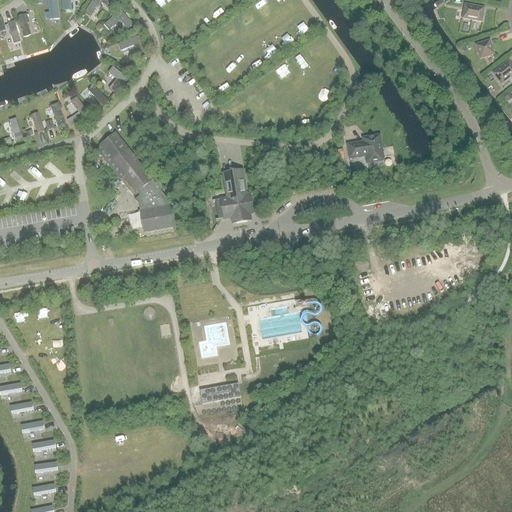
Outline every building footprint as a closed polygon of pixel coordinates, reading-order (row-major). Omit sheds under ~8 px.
[(45,0),(46,21),(61,20),(59,0),(45,0)] [(70,0),(61,0),(63,11),(72,10),(70,0)] [(105,0),(92,0),(85,12),(91,16),(100,2),(109,8),(112,4),(105,0)] [(481,22),(484,8),(465,5),(462,19),(481,22)] [(128,30),(134,24),(120,10),(104,26),(109,31),(120,21),(128,30)] [(34,36),(28,16),(19,18),(25,39),(34,36)] [(13,44),(21,44),(19,23),(12,23),(13,44)] [(142,61),(147,58),(138,37),(118,45),(120,52),(135,46),(140,59),(141,59),(142,61)] [(480,59),(494,55),(489,41),(476,46),(480,59)] [(501,84),(510,78),(511,80),(511,66),(508,62),(493,73),(501,84)] [(116,95),(128,80),(113,67),(108,73),(116,80),(108,89),(116,95)] [(89,94),(104,109),(110,103),(96,87),(89,94)] [(70,126),(88,113),(77,98),(70,102),(78,113),(67,121),(70,126)] [(60,104),(52,108),(61,131),(69,128),(60,104)] [(93,115),(98,111),(94,107),(89,112),(93,115)] [(40,135),(47,132),(40,114),(32,117),(40,135)] [(10,122),(17,142),(24,140),(18,119),(10,122)] [(45,124),(47,130),(54,128),(52,121),(45,124)] [(171,208),(173,207),(172,207),(160,192),(163,190),(158,184),(155,186),(152,182),(153,182),(116,134),(96,150),(133,197),(138,194),(141,198),(136,201),(140,206),(141,212),(141,213),(144,233),(175,227),(171,208)] [(368,143),(348,146),(350,159),(366,156),(367,163),(383,161),(379,137),(367,139),(368,143)] [(231,218),(232,225),(236,224),(247,222),(252,221),(251,215),(255,214),(253,214),(250,196),(252,195),(246,196),(245,192),(242,171),(223,175),(228,199),(212,201),(213,202),(215,202),(218,220),(216,220),(216,221),(222,220),(231,218)] [(10,366),(0,368),(0,376),(12,374),(10,366)] [(22,384),(0,389),(2,397),(23,392),(22,384)] [(237,388),(238,388),(237,388),(202,394),(201,391),(200,392),(203,405),(242,398),(242,397),(239,398),(237,388)] [(33,404),(12,408),(13,416),(35,412),(33,404)] [(14,422),(33,420),(32,414),(14,416),(14,422)] [(44,423),(22,427),(24,435),(45,431),(44,423)] [(55,442),(34,446),(35,454),(57,450),(55,442)] [(57,463),(36,467),(37,475),(59,471),(57,463)] [(55,486),(34,490),(36,498),(57,494),(55,486)]
